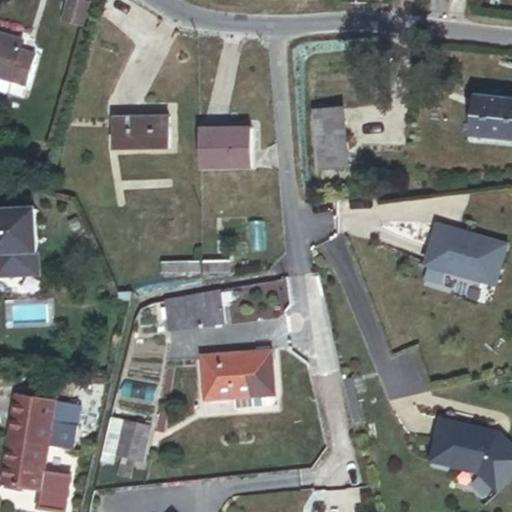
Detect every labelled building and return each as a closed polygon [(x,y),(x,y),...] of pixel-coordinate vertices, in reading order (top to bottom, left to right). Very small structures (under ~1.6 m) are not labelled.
[(97,19),(79,13),(71,38),(89,43),(97,19)] [(0,94),(19,100),(29,67),(31,59),(0,49),(0,94)] [(44,71),(29,67),(19,100),(34,104),(44,71)] [(470,131),(511,136),(511,96),(475,91),(470,131)] [(19,100),(0,94),(0,106),(15,111),(19,100)] [(322,198),(355,194),(347,123),(314,127),(321,184),(322,198)] [(118,165),(172,169),(174,138),(120,135),(118,165)] [(209,190),(259,190),(259,154),(209,153),(209,190)] [(321,184),(305,186),(306,199),(322,198),(321,184)] [(44,285),(41,219),(0,221),(0,255),(9,255),(10,287),(44,285)] [(492,282),(504,242),(436,222),(424,262),(492,282)] [(10,287),(9,255),(0,255),(0,269),(1,287),(10,287)] [(209,290),(209,280),(170,281),(170,291),(209,290)] [(238,280),(213,280),(213,290),(239,289),(238,280)] [(178,338),(233,330),(230,308),(230,301),(175,311),(178,338)] [(279,357),(209,362),(212,407),(242,405),(243,415),(280,412),(279,402),(283,402),(279,357)] [(489,430),(440,420),(431,462),(478,472),(496,489),(511,472),(511,443),(503,435),(500,437),(498,439),(489,430)] [(55,448),(82,452),(85,431),(18,422),(6,508),(33,511),(45,511),(48,499),(48,495),(49,492),(51,479),(52,469),(54,454),(55,448)] [(152,467),(159,432),(120,424),(110,458),(116,460),(141,465),(152,467)] [(73,472),(75,457),(54,454),(52,469),(73,472)] [(123,482),(126,468),(140,471),(141,465),(116,460),(112,480),(123,482)] [(140,471),(126,468),(123,482),(137,485),(140,471)] [(71,482),(51,479),(49,492),(48,495),(69,497),(71,482)] [(68,511),(70,502),(48,499),(45,511),(68,511)]
